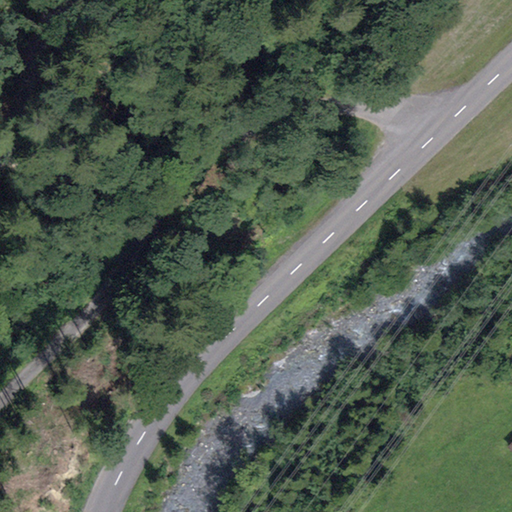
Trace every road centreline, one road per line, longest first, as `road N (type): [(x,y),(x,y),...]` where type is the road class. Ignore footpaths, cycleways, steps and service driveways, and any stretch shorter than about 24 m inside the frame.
road 1 (tertiary): [(511,60),(168,395),(99,511)]
road 2 (track): [(62,0),(34,47),(16,128),(0,159)]
